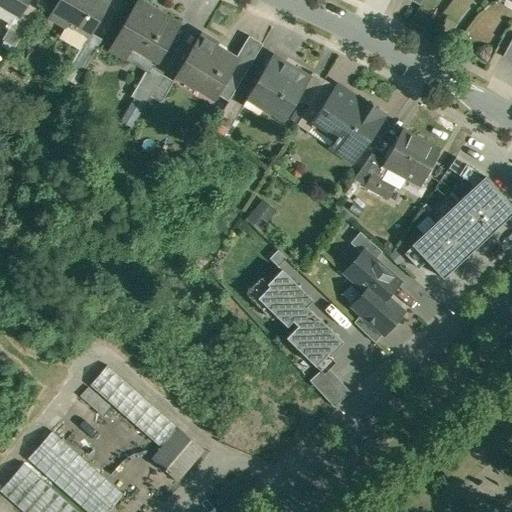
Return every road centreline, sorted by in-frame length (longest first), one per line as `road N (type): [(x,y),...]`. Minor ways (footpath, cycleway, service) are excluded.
road 1 (secondary): [(269,511),(511,286)]
road 2 (residential): [(294,0),(511,117)]
